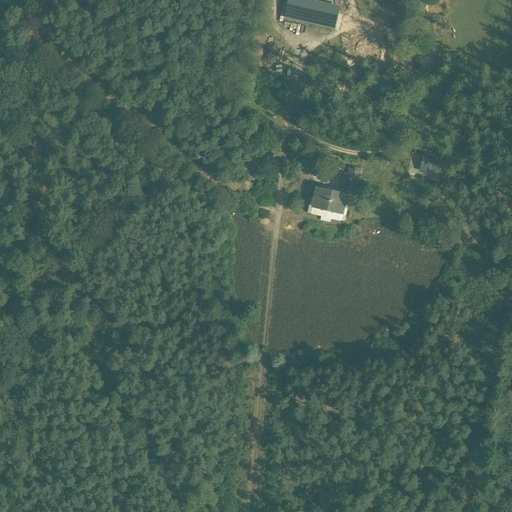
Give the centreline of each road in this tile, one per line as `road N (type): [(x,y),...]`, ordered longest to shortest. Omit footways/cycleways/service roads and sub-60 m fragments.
road 1 (track): [(41,0),(30,85),(36,161),(57,252),(139,424),(203,511)]
road 2 (track): [(69,0),(321,144),(381,154),(399,144),(403,131),(419,0)]
